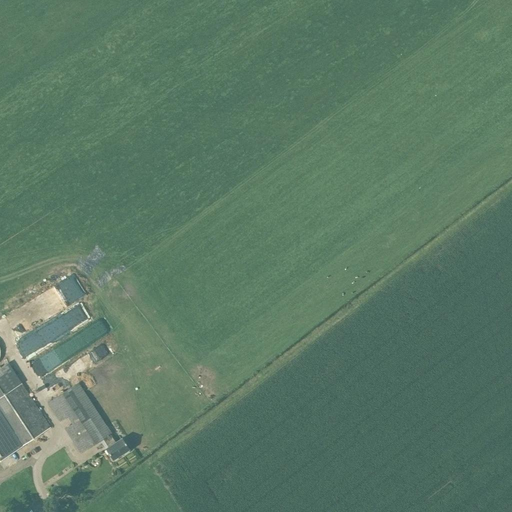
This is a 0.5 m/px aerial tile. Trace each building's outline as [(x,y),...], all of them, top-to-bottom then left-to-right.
[(47,287),(57,308),(86,295),(77,274),(47,287)] [(101,339),(94,326),(53,349),(49,342),(88,320),(80,307),(22,340),(41,373),(101,339)] [(91,365),(112,355),(107,344),(86,353),(91,365)] [(0,459),(51,427),(22,383),(8,362),(0,367),(0,459)] [(84,391),(79,383),(79,382),(47,403),(60,422),(67,417),(71,424),(64,429),(80,454),(103,439),(108,447),(105,449),(112,460),(129,449),(122,438),(116,442),(110,434),(112,433),(106,425),(84,391)]
